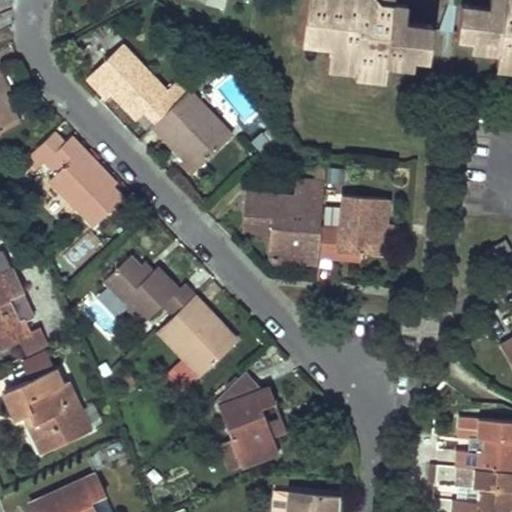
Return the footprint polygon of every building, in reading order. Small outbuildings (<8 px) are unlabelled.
[(393,0),(305,0),(301,40),(314,44),(330,46),(327,68),(354,71),(354,76),(371,78),(384,78),(386,65),(400,67),(413,66),(414,59),(429,60),(431,35),(433,25),(405,22),(407,4),(393,2),(393,0)] [(511,0),(488,0),(488,6),(461,3),(456,38),(471,40),(470,47),(483,51),(497,53),(495,65),(509,69),(511,69),(511,0)] [(166,90),(122,44),(92,73),(111,93),(136,119),(144,111),(155,122),(185,93),(175,82),(166,90)] [(0,72),(0,83),(4,91),(9,89),(3,77),(0,72)] [(105,98),(111,93),(92,73),(86,78),(105,98)] [(0,83),(0,131),(19,121),(4,91),(0,83)] [(232,135),(189,90),(185,93),(155,122),(151,125),(179,154),(184,148),(200,165),(232,135)] [(35,149),(46,160),(49,157),(64,143),(54,132),(35,149)] [(49,157),(60,169),(55,174),(49,179),(94,226),(124,197),(113,186),(97,169),(93,173),(89,168),(93,165),(80,151),(84,148),(72,136),(64,143),(49,157)] [(106,171),(84,148),(80,151),(93,165),(97,169),(113,186),(117,183),(106,171)] [(183,159),(180,162),(191,174),(200,165),(184,148),(179,154),(183,159)] [(46,160),(35,149),(27,157),(38,168),(44,162),(46,160)] [(55,174),(60,169),(49,157),(46,160),(44,162),(55,174)] [(326,166),(316,165),(314,181),(324,182),(326,166)] [(320,227),(324,182),(314,181),(297,180),(295,194),(304,203),(302,222),(290,221),(291,213),(274,195),(247,192),(243,230),(259,232),(270,243),(269,257),(275,262),(288,263),(297,257),(317,259),(317,256),(320,227)] [(295,194),(295,197),(274,195),(291,213),(290,221),(302,222),(304,203),(295,194)] [(386,225),(386,224),(388,199),(343,195),(340,229),(320,227),(317,256),(338,258),(339,251),(358,253),(380,255),(382,235),(383,225),(386,225)] [(382,235),(390,236),(391,225),(386,224),(386,225),(383,225),(382,235)] [(479,255),(485,266),(511,250),(506,240),(479,255)] [(22,290),(3,248),(0,249),(0,347),(20,338),(29,357),(48,348),(39,329),(30,333),(23,319),(18,322),(7,297),(22,290)] [(338,258),(358,260),(358,253),(339,251),(338,258)] [(104,280),(144,322),(163,304),(173,315),(194,295),(195,294),(185,283),(179,288),(158,266),(153,270),(149,274),(140,265),(130,255),(104,280)] [(288,263),(316,265),(317,259),(297,257),(288,263)] [(149,274),(153,270),(145,261),(140,265),(149,274)] [(23,319),(33,315),(22,290),(7,297),(18,322),(23,319)] [(221,323),(194,295),(173,315),(157,330),(200,376),(232,345),(216,329),(221,323)] [(221,323),(216,329),(232,345),(237,340),(227,329),(221,323)] [(511,337),(499,344),(511,366),(511,337)] [(90,430),(67,380),(61,383),(54,367),(3,391),(16,419),(28,413),(32,422),(29,424),(42,453),(90,430)] [(246,371),(235,381),(241,398),(262,389),(246,371)] [(276,402),(270,386),(262,389),(241,398),(235,381),(216,399),(242,466),(279,452),(272,435),(267,420),(262,408),(276,402)] [(267,420),(272,435),(285,430),(280,415),(267,420)] [(511,421),(459,417),(457,437),(469,438),(468,451),(456,450),(455,466),(474,468),(511,471),(511,421)] [(452,500),(450,511),(509,511),(510,506),(511,491),(511,471),(474,468),(455,466),(452,500)] [(94,511),(89,501),(104,495),(94,473),(30,503),(34,511),(94,511)] [(289,491),(287,511),(335,511),(337,495),(289,491)]
